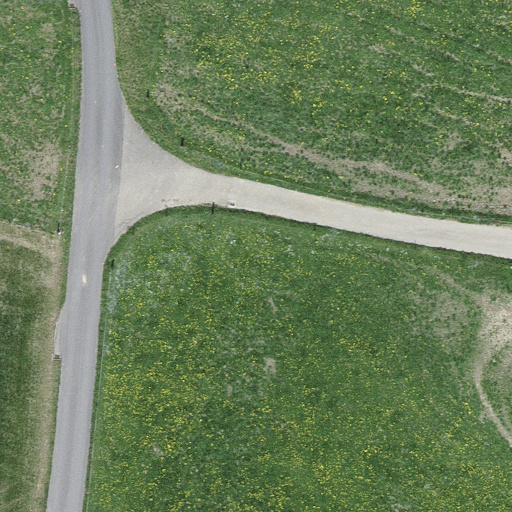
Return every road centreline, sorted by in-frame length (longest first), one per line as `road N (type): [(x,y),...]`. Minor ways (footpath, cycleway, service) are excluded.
road 1 (track): [(92,0),(95,167),(64,511)]
road 2 (track): [(511,248),(95,167)]
